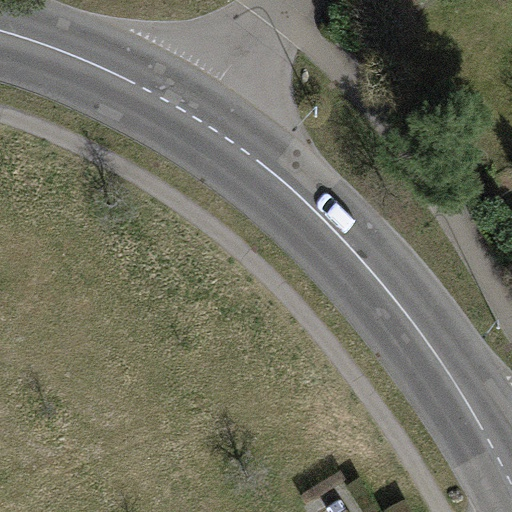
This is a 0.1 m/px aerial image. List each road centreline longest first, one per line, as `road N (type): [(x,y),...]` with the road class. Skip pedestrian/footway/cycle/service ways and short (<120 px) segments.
road 1 (secondary): [(200,120),(317,211),(393,294),(511,484)]
road 2 (secondary): [(0,32),(130,80),(200,120)]
road 3 (residential): [(200,120),(286,0)]
